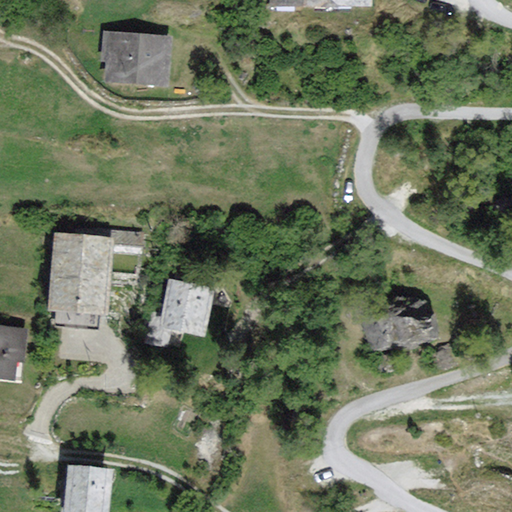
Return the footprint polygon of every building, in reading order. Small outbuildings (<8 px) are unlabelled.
[(172,37),(106,31),(104,57),(112,58),(111,80),(168,84),(172,37)] [(107,239),(58,236),(53,308),(102,311),(107,239)] [(173,284),(165,325),(203,332),(211,292),(173,284)] [(437,342),(436,303),(365,305),(367,344),(437,342)] [(25,330),(0,327),(0,374),(12,375),(14,357),(22,358),(25,330)] [(105,511),(111,470),(71,466),(65,511),(105,511)]
